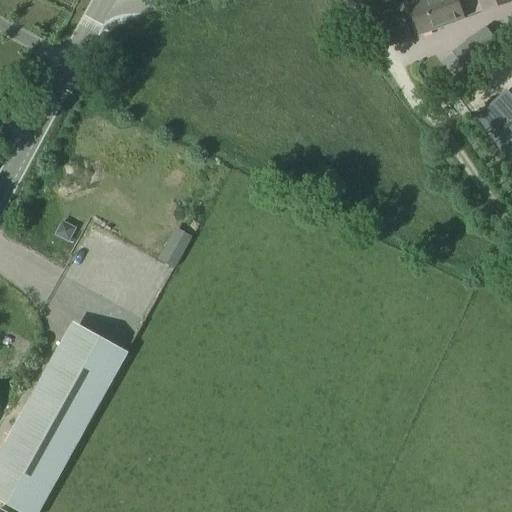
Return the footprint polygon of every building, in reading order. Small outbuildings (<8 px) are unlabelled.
[(456,0),(423,0),(407,6),(418,37),(464,20),(456,0)] [(511,0),(476,0),(481,14),(511,1),(511,0)] [(483,57),(471,40),(457,50),(470,68),(483,57)] [(173,233),(158,261),(173,269),(189,242),(173,233)] [(62,340),(0,453),(0,501),(19,511),(38,511),(116,369),(62,340)]
